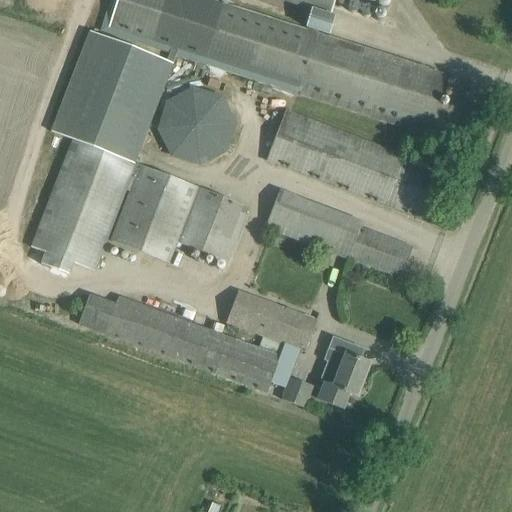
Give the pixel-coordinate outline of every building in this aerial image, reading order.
[(314,34),(208,0),(108,0),(99,29),(168,51),(166,61),(173,63),(176,56),(295,94),(314,34)] [(278,0),(312,11),(331,16),(335,0),(278,0)] [(50,131),(72,139),(135,164),(173,63),(166,61),(89,31),(50,131)] [(314,34),(295,94),(427,136),(447,76),(314,34)] [(156,130),(171,158),(200,167),(227,152),(236,123),(222,96),(192,88),(166,102),(156,130)] [(284,111),(265,160),(424,221),(443,172),(284,111)] [(130,177),(135,164),(72,139),(30,247),(95,272),(130,177)] [(185,183),(135,164),(130,177),(135,179),(111,241),(156,259),(185,183)] [(283,181),(266,227),(401,279),(413,249),(360,229),(366,213),(283,181)] [(78,326),(104,335),(266,393),(269,384),(280,388),(286,372),(275,369),(284,344),(306,353),(318,321),(238,291),(227,323),(263,336),(259,348),(117,297),(115,303),(90,294),(78,326)] [(357,398),(370,364),(360,361),(364,350),(332,338),(323,361),(327,363),(320,381),(325,383),(318,400),(343,409),(348,395),(357,398)] [(281,400),(305,409),(313,387),(289,378),(281,400)]
